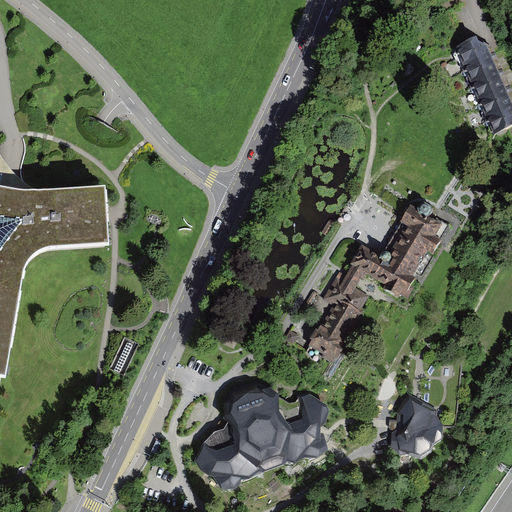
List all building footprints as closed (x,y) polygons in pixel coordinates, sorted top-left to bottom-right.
[(453,63),(491,150),(511,140),(511,106),(486,48),(453,63)] [(0,375),(5,376),(22,276),(25,265),(34,255),(44,248),(106,243),(104,214),(102,187),(36,189),(9,187),(0,185),(0,375)] [(350,267),(354,269),(364,275),(386,288),(385,291),(399,299),(400,296),(408,300),(420,279),(414,276),(428,252),(434,256),(443,241),(437,237),(444,225),(431,218),(436,209),(423,202),(418,210),(412,207),(402,223),(410,227),(390,262),(362,246),(350,267)] [(345,248),(338,261),(346,266),(354,253),(345,248)] [(364,275),(354,269),(346,283),(342,280),(329,302),(336,306),(324,327),(321,324),(305,351),(333,367),(366,310),(362,307),(368,296),(356,289),(364,275)] [(226,400),(222,421),(226,433),(212,436),(202,451),(203,457),(196,470),(206,485),(212,486),(219,500),(234,500),(239,495),(242,488),(249,489),(260,483),(276,479),(292,482),(302,475),(308,468),(326,461),(321,444),(318,443),(318,438),(322,435),(324,430),(327,421),(325,414),(307,405),(295,406),(294,411),(299,429),(285,434),(277,423),(277,404),(268,397),(253,390),(226,400)] [(416,407),(406,401),(396,422),(395,427),(393,437),(399,461),(420,469),(430,462),(431,456),(441,451),(443,432),(436,425),(435,425),(436,419),(416,407)]
